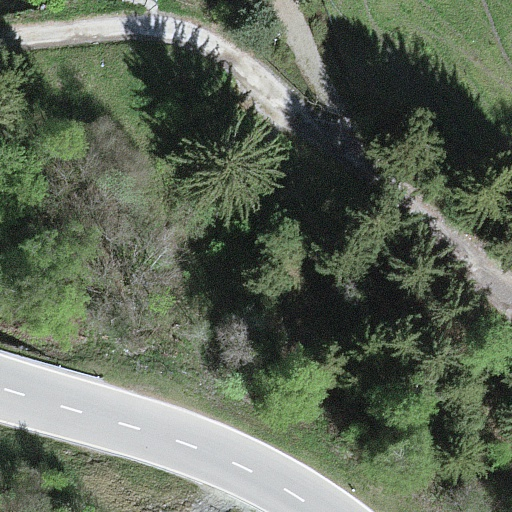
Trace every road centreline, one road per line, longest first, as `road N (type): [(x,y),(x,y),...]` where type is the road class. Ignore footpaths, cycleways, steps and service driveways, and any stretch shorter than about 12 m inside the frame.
road 1 (track): [(0,43),(151,26),(223,53),(511,305)]
road 2 (tertiary): [(321,511),(184,442),(0,386)]
